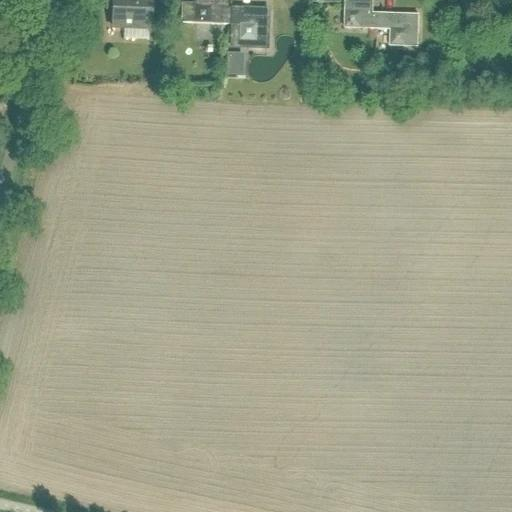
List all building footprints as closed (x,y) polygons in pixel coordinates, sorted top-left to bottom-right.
[(152,25),(152,0),(108,0),(108,13),(114,13),(113,31),(148,32),(148,38),(160,38),(161,25),(152,25)] [(218,28),(232,28),(232,11),(227,11),(226,0),(194,0),(194,5),(182,5),(181,25),(218,26),(218,28)] [(383,33),(383,18),(374,18),(375,1),(347,1),(346,31),(383,33)] [(232,11),(232,28),(239,28),(239,45),(265,46),(266,13),(241,13),(241,12),(232,11)] [(383,18),(383,33),(393,33),(392,50),(418,51),(419,20),(383,18)]
